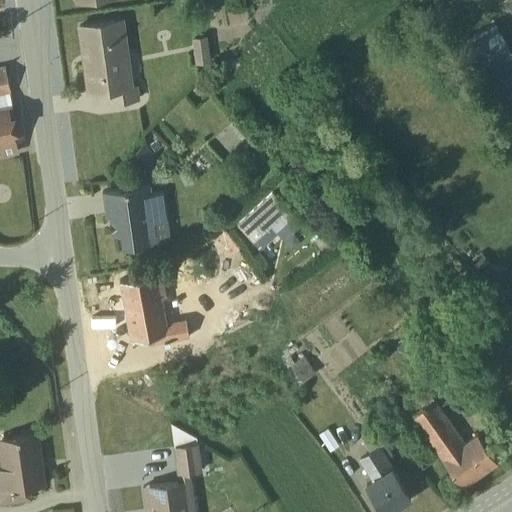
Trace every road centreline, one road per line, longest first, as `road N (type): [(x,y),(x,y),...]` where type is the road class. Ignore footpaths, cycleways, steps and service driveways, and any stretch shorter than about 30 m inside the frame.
road 1 (unclassified): [(64,256),(25,0)]
road 2 (unclassified): [(97,511),(64,256)]
